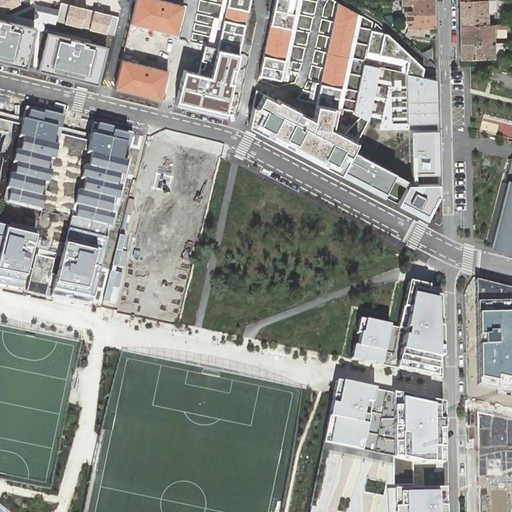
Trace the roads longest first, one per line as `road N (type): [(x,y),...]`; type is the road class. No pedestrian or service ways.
road 1 (residential): [(458,511),(453,253)]
road 2 (residential): [(453,253),(235,140)]
road 3 (unknown): [(105,320),(150,119)]
road 4 (residential): [(453,253),(449,68)]
road 5 (residential): [(247,82),(295,90),(321,0)]
road 6 (residential): [(235,140),(103,107)]
road 7 (residential): [(342,0),(379,20),(428,68),(449,68)]
